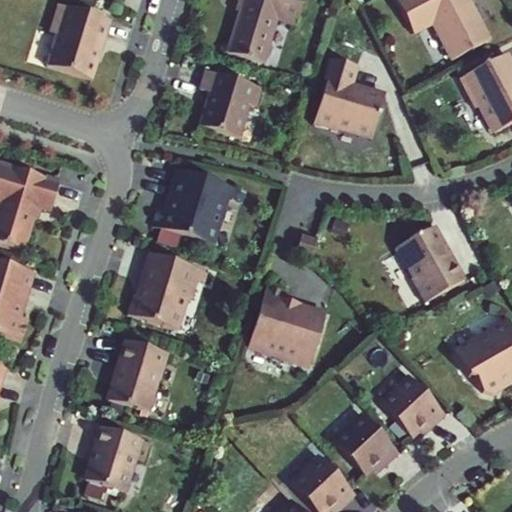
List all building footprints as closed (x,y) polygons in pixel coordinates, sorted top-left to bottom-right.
[(302,0),(238,0),(242,1),(239,13),(226,54),(261,65),(263,60),(264,60),(268,58),(270,49),(268,45),(267,45),(275,20),(294,26),(302,0)] [(242,1),(238,0),(237,0),(234,12),(239,13),(242,1)] [(395,0),(394,1),(412,35),(431,24),(450,61),(488,42),(466,0),(395,0)] [(99,49),(108,21),(58,6),(49,34),(55,36),(46,68),(89,81),(96,61),(91,60),(95,48),(99,49)] [(96,61),(99,49),(95,48),(91,60),(96,61)] [(511,71),(504,56),(458,81),(473,110),(478,107),(493,135),(511,124),(511,71)] [(350,89),(356,69),(329,61),(322,82),(325,82),(312,126),(337,134),(337,132),(338,127),(354,132),(358,138),(373,130),(383,96),(362,90),(361,92),(350,89)] [(259,89),(205,72),(199,91),(209,94),(198,128),(237,140),(247,106),(253,108),(259,89)] [(338,127),(337,132),(358,138),(354,132),(338,127)] [(370,142),(373,130),(358,138),(370,142)] [(58,184),(0,166),(0,244),(22,251),(32,220),(35,208),(40,209),(50,212),(58,184)] [(224,198),(227,188),(174,172),(166,198),(169,199),(166,210),(156,207),(150,227),(210,246),(224,198)] [(234,190),(227,188),(224,198),(231,200),(234,190)] [(40,209),(35,208),(32,220),(37,221),(40,209)] [(431,229),(396,249),(413,278),(410,280),(423,304),(464,281),(450,258),(448,259),(431,229)] [(300,237),(295,254),(310,259),(316,241),(300,237)] [(199,271),(149,256),(140,286),(144,287),(140,300),(136,298),(132,297),(125,317),(174,332),(184,300),(190,302),(196,281),(199,271)] [(0,336),(20,343),(27,321),(17,318),(13,316),(17,303),(21,304),(30,275),(0,265),(0,336)] [(199,271),(196,281),(203,283),(206,274),(199,271)] [(144,287),(140,286),(136,298),(140,300),(144,287)] [(285,294),(265,288),(251,336),(259,351),(280,358),(282,363),(290,365),(295,363),(295,362),(309,366),(324,316),(294,307),(293,312),(281,308),(282,303),(285,294)] [(21,304),(17,303),(13,316),(17,318),(21,304)] [(282,303),(281,308),(293,312),(294,307),(282,303)] [(488,332),(452,353),(467,379),(473,381),(481,394),(495,398),(497,390),(499,383),(511,376),(511,332),(506,322),(501,324),(496,323),(489,327),(488,331),(488,332)] [(247,348),(246,352),(282,363),(280,358),(259,351),(251,336),(247,348)] [(167,356),(123,343),(114,369),(116,369),(106,402),(148,415),(158,383),(159,383),(167,356)] [(295,363),(290,365),(308,371),(309,366),(295,362),(295,363)] [(511,376),(499,383),(497,390),(511,381),(511,376)] [(407,379),(378,406),(410,440),(418,433),(425,427),(429,431),(444,418),(407,379)] [(361,417),(331,444),(363,478),(372,471),(378,464),(383,469),(397,456),(361,417)] [(425,427),(418,433),(423,438),(429,431),(425,427)] [(142,442),(98,429),(91,450),(93,450),(84,482),(98,486),(122,494),(132,462),(136,463),(142,442)] [(317,458),(288,486),(312,511),(328,511),(335,506),(339,511),(354,498),(317,458)] [(378,464),(372,471),(376,475),(383,469),(378,464)] [(98,486),(84,482),(80,494),(94,499),(98,486)] [(299,511),(289,501),(277,511),(299,511)]
